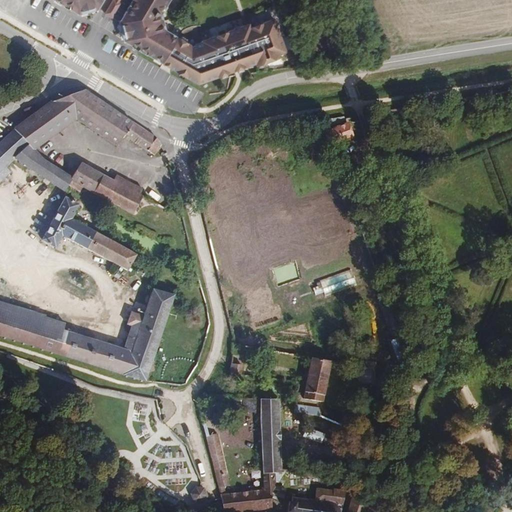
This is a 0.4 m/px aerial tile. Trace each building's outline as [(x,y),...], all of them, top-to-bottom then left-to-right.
[(77,0),(71,0),(87,9),(103,7),(107,0),(101,0),(100,4),(87,6),(77,0)] [(116,0),(111,10),(118,14),(126,0),(116,0)] [(167,58),(169,55),(145,0),(136,0),(126,18),(130,36),(167,58)] [(145,0),(169,55),(182,33),(170,26),(166,10),(172,0),(145,0)] [(169,55),(167,58),(194,75),(230,63),(230,62),(250,55),(251,56),(252,58),(275,50),(274,47),(281,45),(269,11),(246,19),(244,15),(198,31),(198,32),(187,36),(182,33),(169,55)] [(230,62),(230,63),(251,56),(250,55),(230,62)] [(26,75),(28,68),(21,66),(19,73),(26,75)] [(114,147),(123,134),(156,157),(163,146),(161,141),(78,89),(53,100),(17,123),(9,129),(0,137),(0,170),(11,162),(59,197),(63,190),(81,199),(84,193),(137,217),(147,201),(145,199),(147,194),(119,178),(115,183),(79,165),(66,184),(36,164),(30,152),(71,123),(114,147)] [(348,137),(345,126),(321,129),(326,142),(348,137)] [(76,212),(60,203),(33,244),(49,253),(58,241),(124,276),(134,260),(69,227),(76,212)] [(396,334),(374,276),(366,278),(389,336),(396,334)] [(0,335),(88,364),(143,379),(184,297),(158,290),(149,307),(145,317),(132,311),(126,320),(131,323),(116,349),(57,332),(57,326),(40,321),(40,319),(0,306),(0,335)] [(396,334),(389,336),(390,340),(386,342),(397,369),(408,365),(396,334)] [(338,359),(315,356),(306,397),(330,401),(338,359)] [(234,360),(234,371),(248,372),(251,372),(252,362),(234,360)] [(267,494),(278,468),(284,395),(262,395),(261,419),(260,474),(259,493),(217,495),(219,505),(219,511),(242,511),(268,510),(267,494)] [(297,409),(306,412),(307,405),(298,403),(297,409)] [(329,410),(307,405),(306,412),(329,421),(329,410)] [(214,433),(206,434),(212,465),(220,464),(214,433)] [(220,464),(212,465),(216,487),(224,485),(220,464)] [(308,498),(282,500),(283,505),(280,505),(280,511),(339,511),(338,482),(326,482),(327,485),(307,486),(308,498)] [(359,511),(359,487),(349,486),(350,511),(359,511)] [(203,510),(206,504),(202,497),(195,499),(193,506),(197,511),(203,510)]
